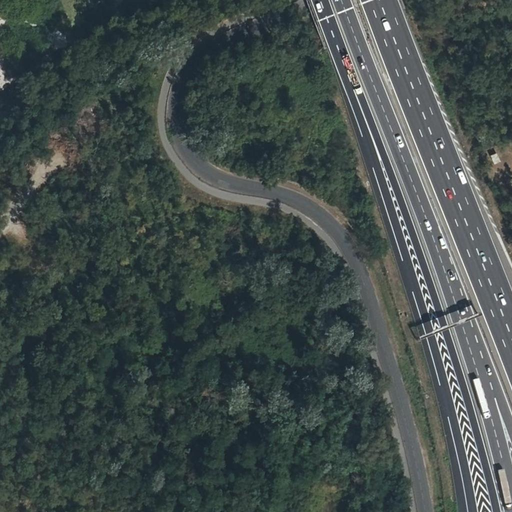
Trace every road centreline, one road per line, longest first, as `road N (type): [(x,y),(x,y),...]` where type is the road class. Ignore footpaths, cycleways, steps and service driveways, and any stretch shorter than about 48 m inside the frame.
road 1 (unclassified): [(424,511),(377,327),(348,248),(289,195),(197,171),(175,128),(174,94),(187,65),(213,43),(307,0)]
road 2 (motorway): [(340,55),(465,376),(495,511)]
road 3 (motorway): [(340,55),(429,332),(473,511)]
road 4 (motorway): [(340,0),(485,395)]
road 5 (motorway): [(511,342),(378,0)]
